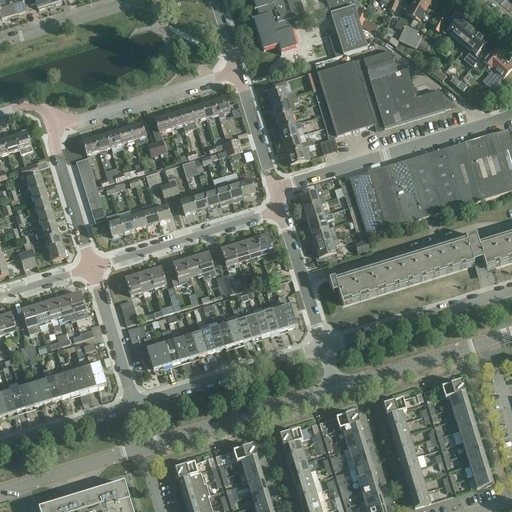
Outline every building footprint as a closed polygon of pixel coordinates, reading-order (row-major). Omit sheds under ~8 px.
[(12,20),(14,19),(9,2),(2,4),(1,0),(0,0),(0,20),(1,21),(11,18),(12,20)] [(24,9),(30,7),(27,0),(15,0),(16,0),(9,2),(14,19),(16,18),(16,17),(26,14),(24,9)] [(48,9),(50,8),(47,0),(27,0),(30,7),(36,5),(37,10),(38,10),(39,12),(45,10),(44,8),(48,7),(48,9)] [(61,0),(47,0),(50,8),(52,7),(52,6),(62,3),(61,0)] [(282,56),(281,54),(297,50),(292,34),(290,26),(306,21),(299,0),(281,0),(282,0),(281,0),(271,3),(270,0),(252,0),(256,12),(254,13),(255,13),(257,21),(252,22),(252,23),(254,22),(263,53),(278,48),(281,56),(282,56)] [(352,0),(325,0),(329,11),(337,36),(329,38),(336,60),(367,50),(352,0)] [(401,13),(419,23),(432,0),(414,0),(410,8),(405,5),(401,13)] [(389,10),(394,13),(398,3),(392,1),(389,10)] [(511,4),(503,14),(511,22),(511,20),(511,4)] [(355,8),(361,28),(368,13),(355,8)] [(439,19),(436,24),(432,31),(439,34),(445,22),(439,19)] [(447,34),(456,41),(468,28),(458,20),(454,24),(448,20),(441,34),(444,37),(447,34)] [(401,32),(404,25),(397,22),(394,29),(401,32)] [(416,49),(420,41),(421,39),(417,37),(418,34),(406,28),(399,42),(415,50),(416,48),(416,49)] [(456,41),(466,49),(477,35),(468,28),(456,41)] [(487,44),(477,35),(466,49),(470,53),(463,62),(472,69),(477,64),(487,52),(483,48),(487,44)] [(420,41),(416,49),(427,53),(430,45),(420,41)] [(493,92),(511,70),(500,60),(503,57),(494,50),(483,63),(487,67),(484,71),(489,76),(493,73),(498,77),(488,89),(493,92)] [(355,64),(317,76),(334,130),(336,139),(374,127),(376,133),(453,110),(451,104),(441,94),(440,95),(439,93),(416,100),(408,71),(397,74),(391,53),(355,64)] [(316,71),(314,65),(305,68),(307,74),(316,71)] [(434,68),(430,73),(443,83),(446,78),(434,68)] [(295,94),(286,97),(284,91),(287,89),(285,83),(271,87),(273,93),(268,95),(272,108),(291,102),(291,101),(297,99),(295,94)] [(291,101),(291,102),(272,108),(275,120),(292,115),(296,113),(294,106),(299,105),(297,99),(291,101)] [(226,100),(214,103),(218,117),(219,121),(225,119),(223,115),(230,113),(226,100)] [(214,103),(202,107),(206,120),(218,117),(214,103)] [(202,107),(190,111),(194,124),(206,120),(202,107)] [(190,111),(178,114),(183,127),(194,124),(190,111)] [(178,114),(167,118),(171,131),(183,127),(178,114)] [(292,115),(275,120),(279,132),(295,127),(292,115)] [(159,135),(171,131),(167,118),(155,121),(159,135)] [(142,125),(129,129),(134,143),(146,139),(142,125)] [(302,138),(300,131),(302,130),(301,125),(295,127),(279,132),(283,144),(302,138)] [(129,129),(118,133),(122,146),(134,143),(129,129)] [(331,129),(325,130),(328,137),(327,138),(328,142),(336,140),(335,135),(333,136),(331,129)] [(15,138),(19,152),(21,157),(33,154),(29,141),(32,140),(29,133),(27,131),(19,134),(20,137),(15,138)] [(491,137),(508,195),(511,193),(511,142),(509,132),(491,137)] [(118,133),(106,136),(110,150),(122,146),(118,133)] [(106,136),(94,140),(99,153),(110,150),(106,136)] [(491,137),(464,146),(481,203),(508,195),(491,137)] [(15,138),(3,142),(7,155),(19,152),(15,138)] [(304,144),(302,138),(283,144),(287,156),(306,149),(314,147),(312,141),(304,144)] [(86,157),(99,153),(94,140),(82,144),(86,157)] [(228,151),(240,147),(238,141),(226,144),(228,151)] [(336,146),(335,141),(320,145),(322,151),(336,146)] [(162,142),(156,144),(159,156),(166,154),(162,142)] [(224,152),(228,151),(226,144),(222,146),(222,147),(215,149),(216,153),(224,151),(224,152)] [(151,159),(157,157),(154,145),(147,147),(151,159)] [(464,146),(445,151),(463,209),(481,203),(464,146)] [(240,147),(228,151),(231,158),(232,162),(241,159),(239,155),(242,154),(240,147)] [(306,149),(287,156),(290,167),(309,162),(306,149)] [(228,151),(224,152),(224,153),(217,156),(219,161),(226,159),(231,158),(228,151)] [(445,151),(433,155),(426,157),(443,215),(463,209),(445,151)] [(154,165),(169,161),(168,155),(152,160),(154,165)] [(424,220),(443,215),(426,157),(406,163),(424,220)] [(207,164),(205,159),(194,163),(196,168),(207,164)] [(78,171),(90,167),(88,160),(76,164),(78,171)] [(196,168),(194,163),(182,167),(187,181),(191,179),(191,178),(198,176),(195,168),(196,168)] [(406,163),(387,169),(405,226),(424,220),(406,163)] [(25,170),(27,176),(39,173),(37,166),(25,170)] [(90,167),(78,171),(80,177),(92,173),(90,167)] [(387,169),(369,175),(386,232),(405,226),(387,169)] [(82,183),(93,179),(92,173),(80,177),(82,183)] [(349,181),(365,234),(367,238),(386,232),(369,175),(349,181)] [(31,192),(44,188),(40,176),(27,180),(31,192)] [(251,182),(249,176),(237,180),(238,180),(239,185),(243,199),(255,195),(251,182)] [(84,189),(95,185),(93,179),(82,183),(84,189)] [(232,202),(243,199),(239,185),(238,180),(226,184),(227,189),(232,202)] [(175,183),(168,185),(172,197),(179,195),(175,183)] [(340,185),(344,198),(350,197),(346,184),(340,185)] [(86,195),(97,191),(95,185),(84,189),(86,195)] [(109,189),(112,196),(112,197),(116,195),(116,194),(123,192),(121,185),(109,189)] [(164,200),(170,198),(166,186),(160,188),(164,200)] [(44,188),(31,192),(34,204),(48,200),(44,188)] [(232,202),(227,189),(216,192),(220,206),(221,209),(229,206),(228,204),(232,202)] [(88,201),(99,197),(97,191),(86,195),(88,201)] [(196,213),(208,210),(204,196),(202,191),(191,194),(192,200),(196,213)] [(297,199),(301,212),(321,206),(319,199),(323,198),(321,191),(297,199)] [(208,210),(220,206),(216,192),(204,196),(208,210)] [(343,196),(336,198),(339,207),(346,205),(343,196)] [(89,207),(101,203),(99,197),(88,201),(89,207)] [(354,209),(350,197),(344,198),(348,211),(354,209)] [(48,200),(34,204),(38,216),(51,212),(48,200)] [(184,217),(196,213),(192,200),(180,203),(184,217)] [(91,213),(103,209),(101,203),(89,207),(91,213)] [(143,215),(147,228),(159,225),(155,211),(153,206),(147,208),(149,213),(143,215)] [(304,213),(308,224),(325,218),(329,217),(328,211),(323,212),(321,206),(301,212),(301,214),(304,213)] [(167,207),(155,211),(159,225),(171,221),(167,207)] [(93,219),(105,215),(103,209),(91,213),(93,219)] [(357,221),(354,209),(348,211),(351,223),(357,221)] [(51,212),(38,216),(42,228),(55,224),(51,212)] [(105,215),(93,219),(95,225),(107,222),(106,219),(105,215)] [(124,235),(120,222),(118,215),(106,219),(107,222),(112,239),(124,235)] [(147,228),(143,215),(131,218),(136,232),(147,228)] [(136,232),(131,218),(120,222),(124,235),(136,232)] [(308,224),(311,235),(328,230),(325,218),(308,224)] [(361,233),(357,221),(351,223),(352,224),(349,225),(350,230),(353,229),(355,235),(357,235),(360,234),(361,233)] [(114,239),(115,246),(177,229),(175,223),(114,239)] [(55,224),(42,228),(45,239),(58,235),(55,224)] [(311,235),(315,248),(337,241),(336,237),(331,238),(328,230),(311,235)] [(32,243),(41,241),(40,235),(30,238),(32,243)] [(58,235),(45,239),(49,251),(62,247),(58,235)] [(29,237),(22,239),(24,246),(31,244),(29,237)] [(268,256),(269,258),(270,263),(280,260),(275,246),(271,247),(268,237),(256,241),(262,258),(268,256)] [(465,240),(467,245),(336,285),(335,281),(329,282),(333,295),(338,294),(342,306),(483,263),(486,271),(511,262),(511,239),(480,249),(479,247),(476,237),(465,240)] [(261,258),(262,258),(256,241),(245,244),(250,262),(257,260),(257,262),(262,260),(261,258)] [(318,267),(331,263),(338,261),(336,255),(334,248),(339,246),(337,241),(315,248),(318,258),(315,259),(318,267)] [(355,246),(358,254),(370,250),(368,242),(355,246)] [(250,262),(245,244),(233,248),(238,265),(245,263),(246,265),(250,264),(250,262)] [(66,259),(62,247),(49,251),(52,263),(66,259)] [(238,265),(233,248),(221,252),(226,269),(234,267),(234,269),(239,267),(238,265)] [(197,259),(203,278),(204,282),(216,278),(209,255),(197,259)] [(37,268),(33,256),(27,258),(30,270),(37,268)] [(24,272),(30,270),(27,258),(20,260),(24,272)] [(185,262),(191,280),(197,278),(198,280),(203,278),(197,259),(185,262)] [(191,280),(185,262),(173,266),(177,279),(179,287),(187,285),(188,288),(193,287),(190,280),(191,280)] [(5,265),(0,266),(0,279),(8,277),(5,265)] [(161,270),(149,274),(154,291),(161,289),(162,291),(167,289),(161,270)] [(137,277),(143,294),(149,292),(150,295),(155,293),(154,291),(149,274),(137,277)] [(268,278),(268,280),(270,285),(282,281),(280,275),(268,278)] [(143,294),(137,277),(125,281),(130,298),(138,296),(138,298),(143,297),(143,294)] [(225,285),(229,297),(235,295),(231,284),(225,285)] [(229,297),(225,285),(218,287),(220,294),(209,298),(210,303),(229,297)] [(234,292),(235,295),(246,292),(244,286),(233,289),(234,292)] [(80,294),(68,298),(76,322),(75,318),(74,315),(81,313),(82,315),(87,314),(80,294)] [(56,302),(62,321),(63,321),(62,319),(69,317),(70,319),(71,324),(76,322),(68,298),(56,302)] [(278,300),(288,331),(296,329),(297,329),(287,298),(278,300)] [(180,312),(177,300),(170,302),(174,314),(180,312)] [(279,334),(288,331),(278,300),(279,306),(270,309),(272,313),(279,334)] [(62,321),(56,302),(45,305),(51,325),(51,322),(58,320),(58,323),(62,321)] [(122,311),(133,308),(132,303),(120,306),(122,311)] [(51,325),(45,305),(33,309),(39,328),(40,328),(41,332),(48,330),(47,326),(51,325)] [(123,317),(135,313),(133,308),(122,311),(123,317)] [(39,328),(33,309),(22,312),(27,330),(34,327),(35,330),(39,328)] [(235,318),(243,345),(252,342),(245,321),(242,310),(234,313),(235,318)] [(263,315),(262,311),(253,313),(254,318),(261,340),(270,337),(263,315)] [(125,322),(137,319),(135,313),(123,317),(125,322)] [(272,313),(263,315),(270,337),(279,334),(272,313)] [(0,319),(0,321),(5,339),(10,337),(9,335),(16,333),(11,316),(0,319)] [(178,322),(176,316),(167,319),(169,325),(178,322)] [(228,326),(234,348),(243,345),(235,318),(226,321),(228,326)] [(254,318),(245,321),(252,342),(261,340),(254,318)] [(137,319),(125,322),(127,329),(139,325),(137,319)] [(228,326),(219,329),(225,350),(234,348),(228,326)] [(163,370),(155,343),(152,333),(145,335),(144,331),(145,331),(144,327),(128,332),(135,355),(147,351),(153,373),(154,373),(154,372),(163,370)] [(219,329),(210,332),(217,353),(225,350),(219,329)] [(80,336),(81,338),(82,342),(94,339),(92,332),(80,336)] [(192,337),(191,337),(190,332),(181,334),(182,336),(190,361),(199,359),(192,337)] [(210,332),(201,334),(208,356),(217,353),(210,332)] [(201,334),(192,337),(199,359),(208,356),(201,334)] [(174,343),(181,364),(190,361),(182,336),(173,339),(174,343)] [(155,343),(163,370),(172,367),(165,346),(164,340),(155,343)] [(174,343),(165,346),(172,367),(181,364),(174,343)] [(47,353),(51,352),(59,349),(57,345),(49,347),(49,345),(44,346),(47,353)] [(74,348),(75,353),(76,353),(77,355),(83,353),(81,346),(74,348)] [(85,355),(96,352),(94,346),(83,349),(85,355)] [(27,349),(30,361),(37,359),(33,347),(27,349)] [(30,361),(27,349),(21,351),(23,358),(18,359),(20,363),(24,362),(24,363),(30,361)] [(87,359),(97,390),(106,387),(97,356),(87,359)] [(81,371),(88,393),(97,390),(87,359),(78,362),(81,371)] [(61,401),(54,380),(51,370),(42,373),(45,382),(52,404),(61,401)] [(81,371),(72,374),(79,396),(88,393),(81,371)] [(72,374),(63,377),(70,398),(79,396),(72,374)] [(63,377),(54,380),(61,401),(70,398),(63,377)] [(45,382),(36,385),(43,407),(52,404),(45,382)] [(445,401),(449,399),(465,394),(462,383),(442,389),(445,401)] [(36,385),(27,388),(34,409),(43,407),(36,385)] [(27,388),(18,391),(25,412),(34,409),(27,388)] [(18,391),(10,393),(16,415),(25,412),(18,391)] [(10,393),(1,396),(8,418),(16,415),(10,393)] [(465,394),(449,399),(453,411),(468,406),(465,394)] [(414,406),(419,405),(423,403),(421,396),(412,399),(414,406)] [(387,419),(402,414),(406,412),(403,401),(383,407),(387,419)] [(456,422),(472,417),(468,406),(453,411),(456,422)] [(390,430),(406,425),(402,414),(387,419),(390,430)] [(340,431),(359,425),(356,415),(336,421),(340,431)] [(459,434),(476,429),(472,417),(456,422),(459,434)] [(359,425),(340,431),(340,432),(342,431),(345,441),(363,436),(359,425)] [(394,441),(409,437),(406,425),(390,430),(394,441)] [(463,445),(479,440),(476,429),(459,434),(463,445)] [(283,449),(303,443),(299,432),(280,438),(283,449)] [(363,436),(345,441),(348,451),(366,446),(363,436)] [(397,453),(413,448),(409,437),(394,441),(397,453)] [(466,457),(483,452),(479,440),(463,445),(466,457)] [(314,450),(323,448),(321,441),(316,442),(312,444),(314,450)] [(428,451),(437,448),(435,441),(430,442),(425,444),(428,451)] [(444,444),(447,454),(458,451),(456,441),(444,444)] [(286,459),(304,454),(301,444),(303,443),(283,449),(286,459)] [(366,446),(348,451),(351,462),(369,456),(366,446)] [(237,465),(241,463),(257,459),(253,447),(233,453),(237,465)] [(323,448),(314,450),(316,457),(325,455),(323,448)] [(413,448),(397,453),(401,464),(416,459),(413,448)] [(470,468),(486,463),(483,452),(466,457),(470,468)] [(289,469),(307,464),(304,454),(286,459),(289,469)] [(369,456),(351,462),(355,472),(372,467),(369,456)] [(244,475),(260,470),(257,459),(241,463),(244,475)] [(404,476),(420,471),(416,459),(401,464),(404,476)] [(473,479),(490,474),(486,463),(470,468),(473,479)] [(307,464),(289,469),(292,480),(310,474),(307,464)] [(178,482),(198,476),(195,465),(175,471),(178,482)] [(372,467),(355,472),(358,482),(375,477),(372,467)] [(248,486),(264,481),(260,470),(244,475),(248,486)] [(408,487),(423,482),(420,471),(404,476),(408,487)] [(296,490),(318,483),(315,473),(310,474),(292,480),(296,490)] [(490,474),(473,479),(477,491),(493,486),(490,474)] [(181,493),(204,486),(201,475),(198,476),(178,482),(181,493)] [(375,477),(358,482),(361,493),(378,487),(375,477)] [(251,498),(267,493),(264,481),(248,486),(251,498)] [(423,482),(408,487),(411,498),(427,494),(423,482)] [(299,500),(322,493),(321,493),(322,493),(319,483),(318,483),(296,490),(299,500)] [(39,511),(38,511),(132,511),(124,485),(39,511)] [(185,506),(208,499),(210,498),(206,486),(204,486),(181,493),(185,506)] [(378,487),(361,493),(364,503),(382,498),(378,487)] [(267,493),(251,498),(255,509),(271,504),(267,493)] [(302,511),(325,504),(322,493),(299,500),(302,511)] [(229,504),(234,503),(238,501),(236,494),(232,496),(227,497),(229,504)] [(427,494),(411,498),(415,510),(431,506),(427,494)] [(382,498),(364,503),(366,511),(371,511),(385,508),(382,498)] [(187,511),(204,511),(212,510),(208,499),(185,506),(187,511)]
